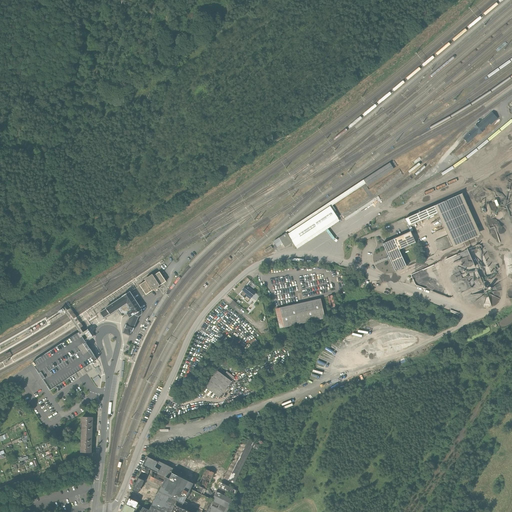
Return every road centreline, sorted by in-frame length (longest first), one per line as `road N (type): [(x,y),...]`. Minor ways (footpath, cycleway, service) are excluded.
road 1 (unclassified): [(95,508),(118,502),(194,331),(238,277),(266,261),(291,256),(354,265),(482,313),(511,298)]
road 2 (track): [(180,63),(138,175),(110,211),(40,225),(0,180)]
road 3 (track): [(0,87),(104,109),(180,63)]
road 4 (tertiary): [(95,508),(109,375)]
